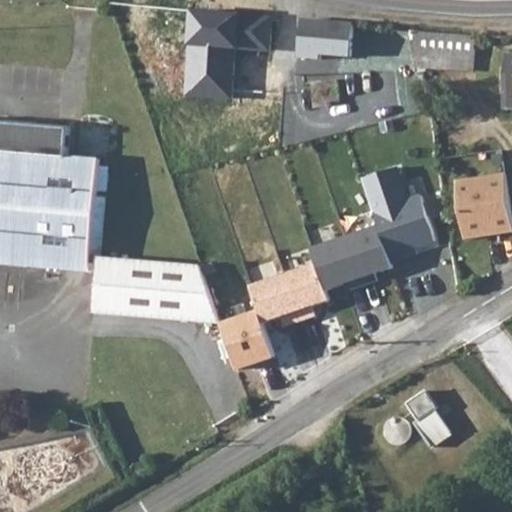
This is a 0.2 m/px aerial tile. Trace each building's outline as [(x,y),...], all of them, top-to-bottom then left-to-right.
[(194,9),(184,98),(232,101),(234,49),(269,51),(270,17),(194,9)] [(353,25),(302,20),(299,60),(320,62),(326,57),(351,59),(352,40),(353,25)] [(353,25),(352,40),(414,44),(412,30),(353,25)] [(476,36),(412,30),(414,44),(415,49),(416,67),(426,68),(474,70),(476,36)] [(416,67),(415,49),(403,48),(405,66),(416,67)] [(338,79),(311,83),(314,107),(316,107),(338,104),(341,104),(338,79)] [(338,104),(316,107),(317,120),(339,117),(338,104)] [(0,268),(92,276),(99,276),(96,316),(222,326),(202,269),(93,261),(101,162),(69,158),(72,129),(35,126),(35,124),(11,122),(11,124),(0,123),(0,268)] [(396,169),(362,178),(376,224),(387,258),(435,242),(419,194),(403,199),(396,169)] [(458,183),(470,241),(511,232),(511,204),(506,173),(458,183)] [(387,258),(376,224),(309,246),(316,261),(326,291),(391,270),(387,258)] [(326,291),(316,261),(247,284),(256,310),(225,321),(241,368),(270,358),(260,325),(330,302),(326,291)] [(429,390),(408,404),(438,447),(459,432),(429,390)]
